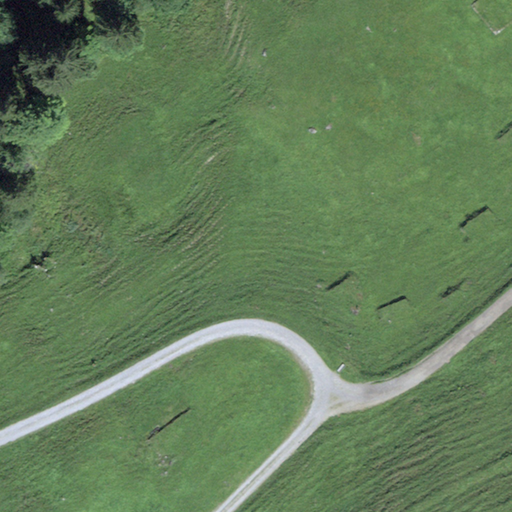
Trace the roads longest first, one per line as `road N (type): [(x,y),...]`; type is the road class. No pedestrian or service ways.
road 1 (track): [(0,438),(204,336),(247,327),(303,351),(331,398)]
road 2 (track): [(511,295),(411,379),(363,397),(331,398)]
road 3 (track): [(225,511),(331,398)]
